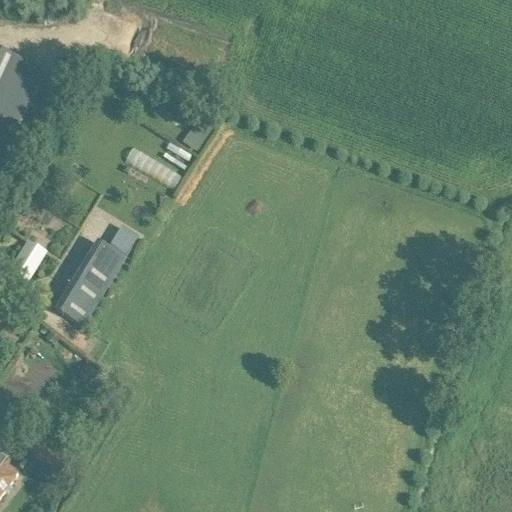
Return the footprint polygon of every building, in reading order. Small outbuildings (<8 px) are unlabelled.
[(0,155),(38,72),(0,54),(0,155)] [(123,166),(175,187),(182,171),(130,149),(123,166)] [(11,272),(28,282),(46,253),(29,243),(11,272)] [(83,329),(124,261),(97,244),(55,312),(83,329)] [(0,324),(14,306),(0,296),(0,324)] [(35,443),(22,460),(52,484),(65,467),(35,443)] [(0,498),(8,488),(17,476),(0,463),(0,498)]
